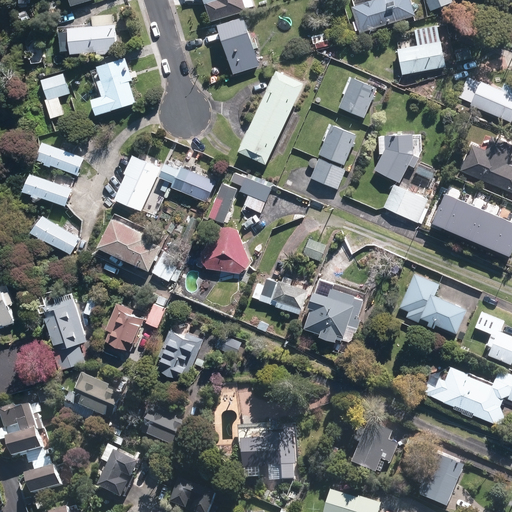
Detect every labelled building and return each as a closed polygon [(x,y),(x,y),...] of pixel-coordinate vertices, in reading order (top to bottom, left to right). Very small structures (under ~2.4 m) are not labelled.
[(239,0),(202,0),(209,22),(243,11),(239,0)] [(404,0),(380,0),(353,8),(361,32),(410,16),(404,0)] [(449,0),(427,0),(431,9),(450,2),(449,0)] [(258,67),(245,23),(220,30),(233,74),(258,67)] [(117,48),(114,26),(68,31),(71,53),(117,48)] [(439,44),(398,51),(402,73),(443,66),(439,44)] [(103,99),(91,103),(95,116),(133,104),(126,81),(129,80),(123,61),(98,69),(102,83),(98,84),(103,99)] [(299,87),(275,75),(239,153),(263,164),(299,87)] [(62,76),(40,82),(46,101),(68,95),(62,76)] [(373,88),(355,80),(342,110),(361,117),(373,88)] [(511,113),(511,98),(480,85),(471,106),(509,122),(511,113)] [(353,136),(332,127),(321,156),(341,164),(353,136)] [(409,138),(384,139),(385,153),(376,171),(398,181),(410,157),(409,138)] [(486,155),(472,149),(462,171),(511,192),(511,170),(503,166),(511,149),(492,140),(486,155)] [(82,160),(42,146),(37,162),(77,176),(82,160)] [(158,168),(136,159),(119,202),(141,211),(158,168)] [(343,172),(319,162),(312,179),(336,189),(343,172)] [(436,169),(419,162),(415,175),(431,181),(436,169)] [(177,171),(165,166),(160,179),(172,184),(177,171)] [(206,203),(214,183),(179,169),(171,189),(206,203)] [(70,191),(29,177),(24,192),(64,206),(70,191)] [(269,189),(247,180),(242,192),(249,195),(245,205),(260,211),(269,189)] [(236,189),(225,184),(212,218),(222,223),(236,189)] [(423,202),(394,189),(386,207),(415,220),(423,202)] [(511,250),(511,217),(446,190),(432,222),(510,256),(511,250)] [(76,240),(41,219),(31,235),(67,256),(76,240)] [(150,239),(112,222),(100,251),(145,271),(155,248),(147,245),(150,239)] [(239,273),(246,260),(236,233),(221,232),(201,256),(204,268),(239,273)] [(325,246),(311,242),(306,256),(320,261),(325,246)] [(178,261),(164,253),(153,273),(168,281),(178,261)] [(437,286),(414,277),(401,308),(409,311),(407,316),(452,335),(462,312),(431,299),(437,286)] [(304,293),(268,281),(263,297),(299,309),(304,293)] [(0,327),(15,322),(3,287),(0,288),(0,327)] [(352,330),(362,301),(329,291),(326,300),(315,296),(305,329),(340,340),(344,327),(352,330)] [(105,298),(93,294),(87,309),(100,313),(105,298)] [(165,300),(159,298),(157,303),(163,306),(165,300)] [(70,299),(44,308),(47,319),(44,320),(48,333),(47,334),(59,370),(83,362),(77,344),(84,341),(70,299)] [(165,308),(155,304),(147,324),(157,328),(165,308)] [(133,311),(116,305),(103,339),(132,350),(144,319),(131,314),(133,311)] [(504,321),(483,312),(477,326),(499,335),(504,321)] [(198,343),(172,332),(157,368),(183,379),(198,343)] [(234,339),(224,334),(218,345),(229,350),(234,339)] [(511,337),(502,334),(496,351),(511,357),(511,337)] [(491,387),(450,370),(444,384),(440,382),(433,398),(491,421),(501,396),(511,399),(511,377),(501,373),(499,378),(495,376),(491,387)] [(109,388),(83,377),(72,405),(102,417),(104,413),(113,417),(121,397),(107,391),(109,388)] [(5,409),(0,410),(0,414),(4,428),(16,424),(20,434),(34,429),(27,407),(7,414),(5,409)] [(176,418),(151,408),(140,433),(174,448),(175,443),(184,447),(192,427),(175,421),(176,418)] [(396,430),(376,420),(357,460),(379,470),(385,457),(393,461),(401,443),(392,439),(396,430)] [(36,430),(4,440),(10,458),(42,448),(36,430)] [(290,438),(240,442),(241,467),(292,463),(290,438)] [(42,450),(26,455),(28,463),(45,458),(42,450)] [(469,463),(443,451),(425,492),(450,503),(469,463)] [(133,465),(112,454),(96,487),(118,497),(124,485),(116,481),(119,474),(127,478),(133,465)] [(49,459),(33,464),(36,472),(52,466),(49,459)] [(56,467),(23,477),(29,496),(62,485),(56,467)] [(207,511),(213,495),(176,483),(170,503),(182,507),(185,500),(194,504),(191,510),(196,511),(207,511)] [(356,501),(328,493),(323,511),(376,511),(378,505),(357,499),(356,501)]
